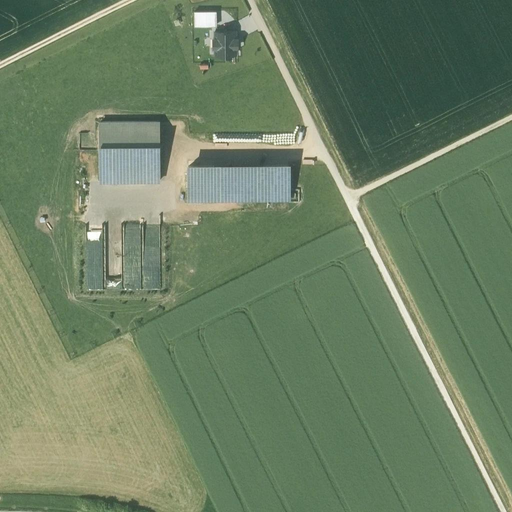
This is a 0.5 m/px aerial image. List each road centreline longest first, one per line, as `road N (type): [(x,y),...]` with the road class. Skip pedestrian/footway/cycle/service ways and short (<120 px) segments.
road 1 (track): [(249,0),(503,511)]
road 2 (track): [(347,199),(511,117)]
road 3 (track): [(136,0),(0,67)]
